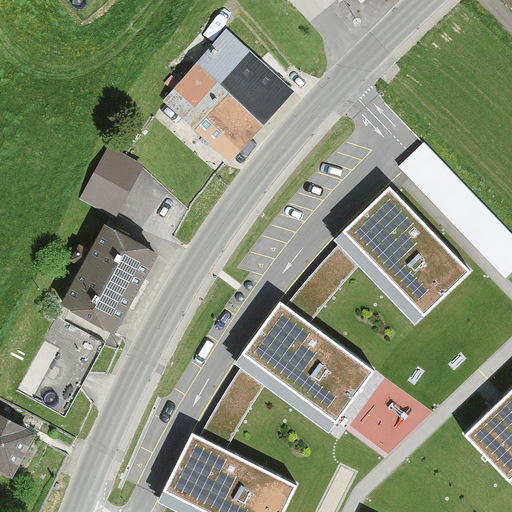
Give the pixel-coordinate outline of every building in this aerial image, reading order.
[(511,0),(502,0),(511,11),(511,0)] [(292,91),(226,31),(163,101),(229,160),(292,91)] [(113,211),(136,168),(113,155),(90,199),(113,211)] [(420,304),(463,262),(387,184),(344,225),(351,232),(369,251),(420,304)] [(156,247),(104,219),(61,299),(113,327),(156,247)] [(351,232),(287,305),(308,320),(369,251),(351,232)] [(333,412),(368,364),(308,320),(287,305),(280,299),(244,348),(249,351),(272,368),(333,412)] [(53,320),(14,393),(64,419),(103,346),(53,320)] [(249,351),(198,442),(223,453),(272,368),(249,351)] [(511,479),(511,382),(456,436),(505,487),(511,479)] [(34,431),(0,411),(0,466),(11,473),(34,431)] [(207,511),(276,511),(290,484),(223,453),(198,442),(190,438),(165,492),(207,511)]
